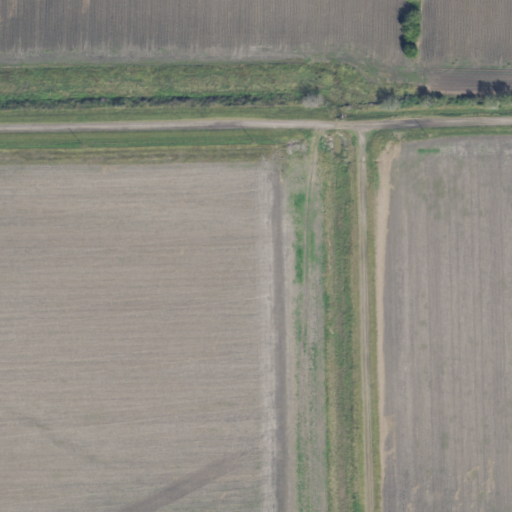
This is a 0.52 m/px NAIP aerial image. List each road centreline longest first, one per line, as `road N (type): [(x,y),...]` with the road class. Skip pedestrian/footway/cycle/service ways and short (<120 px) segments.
road 1 (track): [(0,121),(511,122)]
road 2 (track): [(368,511),(360,126)]
